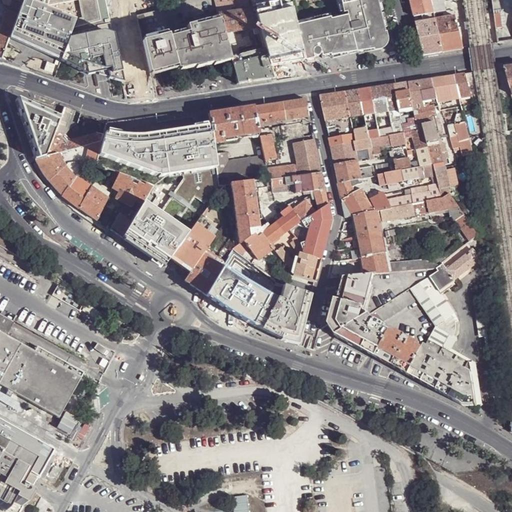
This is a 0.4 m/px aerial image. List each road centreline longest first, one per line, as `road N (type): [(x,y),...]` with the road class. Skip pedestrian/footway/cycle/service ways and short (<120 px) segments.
road 1 (secondary): [(0,71),(119,111),(310,85)]
road 2 (tertiary): [(240,341),(405,395),(511,450)]
road 3 (unclassified): [(308,333),(338,219),(310,85)]
road 4 (tertiary): [(168,294),(64,221),(20,167)]
road 5 (tertiary): [(0,197),(38,241),(157,309)]
road 6 (unknown): [(163,466),(289,460)]
